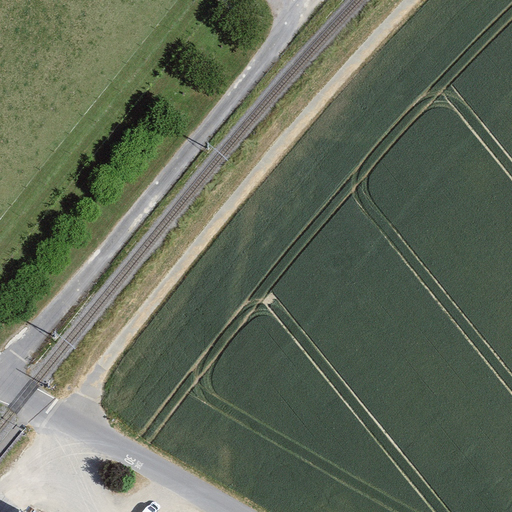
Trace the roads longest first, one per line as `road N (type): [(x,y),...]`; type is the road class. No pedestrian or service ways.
road 1 (track): [(70,422),(137,321),(412,0)]
road 2 (unclassified): [(232,511),(0,385)]
